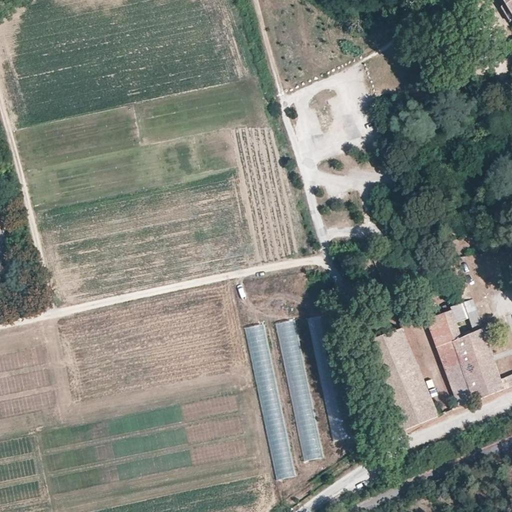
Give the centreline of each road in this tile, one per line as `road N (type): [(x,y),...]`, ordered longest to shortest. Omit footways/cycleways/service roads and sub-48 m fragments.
road 1 (track): [(328,257),(0,324)]
road 2 (unclassified): [(511,396),(430,431),(297,511)]
road 3 (track): [(51,314),(0,101)]
road 4 (unclassified): [(351,511),(511,442)]
